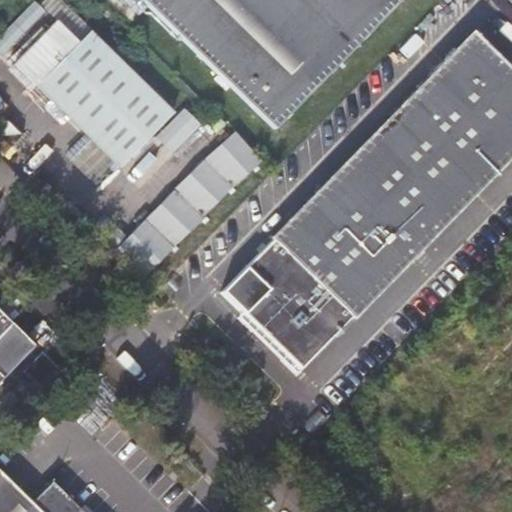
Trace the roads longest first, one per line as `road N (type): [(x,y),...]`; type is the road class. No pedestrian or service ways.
road 1 (unknown): [(511,193),(190,511)]
road 2 (unknown): [(119,326),(396,14),(421,0)]
road 3 (unclassified): [(0,211),(311,511)]
road 4 (unknown): [(156,511),(58,418)]
